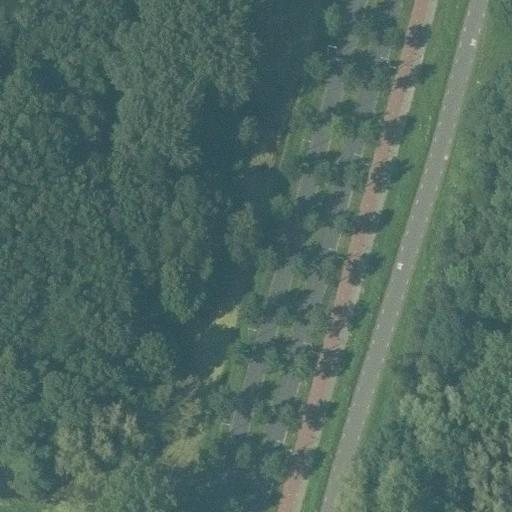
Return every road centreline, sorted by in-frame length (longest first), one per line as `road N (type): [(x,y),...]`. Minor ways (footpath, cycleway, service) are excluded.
road 1 (unclassified): [(331,511),(482,0)]
road 2 (secondary): [(355,0),(212,511)]
road 3 (secondary): [(253,511),(388,0)]
